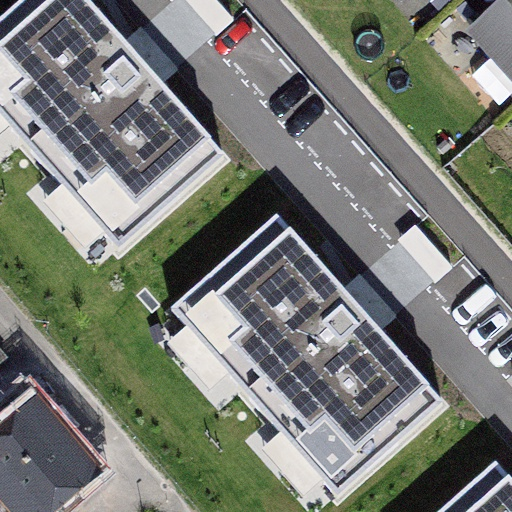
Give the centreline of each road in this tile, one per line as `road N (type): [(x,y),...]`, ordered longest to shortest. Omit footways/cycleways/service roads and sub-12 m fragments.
road 1 (residential): [(511,261),(270,0)]
road 2 (residential): [(145,511),(0,336)]
